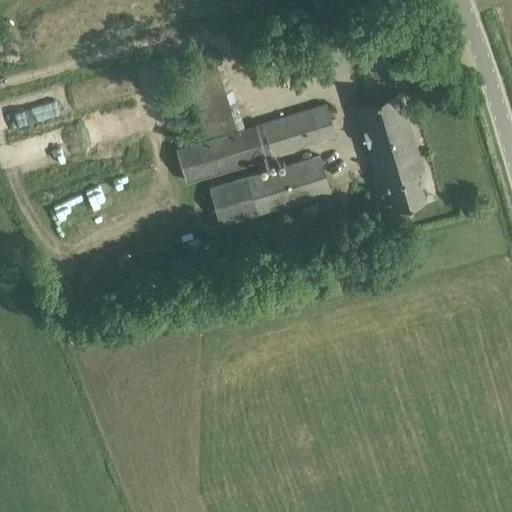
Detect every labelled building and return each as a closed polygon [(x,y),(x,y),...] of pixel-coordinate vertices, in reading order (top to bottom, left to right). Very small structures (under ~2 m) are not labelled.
[(221,62),(186,73),(206,136),(241,125),(221,62)] [(399,90),(355,104),(375,171),(382,169),(393,208),(425,198),(413,159),(419,157),(399,90)] [(326,103),(176,149),(186,181),(271,155),(336,135),(326,103)] [(24,177),(86,157),(76,128),(14,149),(24,177)] [(319,155),(209,188),(220,225),(330,191),(319,155)] [(103,194),(134,185),(130,169),(98,178),(103,194)] [(113,218),(145,207),(140,192),(108,203),(113,218)] [(333,199),(302,208),(306,221),(336,211),(333,199)] [(291,225),(273,231),(278,248),(296,242),(291,225)]
